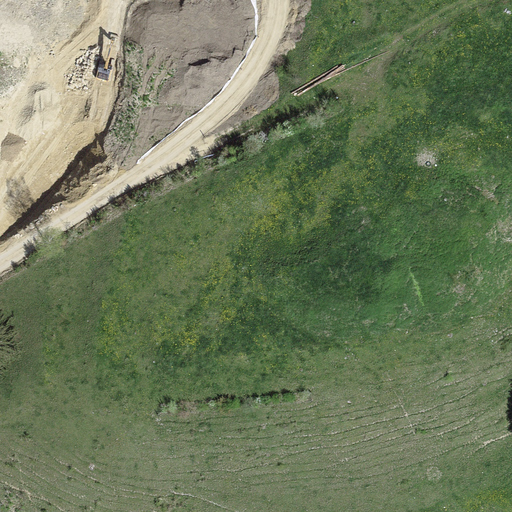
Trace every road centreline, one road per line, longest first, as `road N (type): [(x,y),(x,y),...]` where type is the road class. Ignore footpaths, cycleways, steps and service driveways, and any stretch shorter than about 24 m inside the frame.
road 1 (track): [(0,262),(103,196),(475,0)]
road 2 (track): [(79,0),(66,104),(0,217)]
